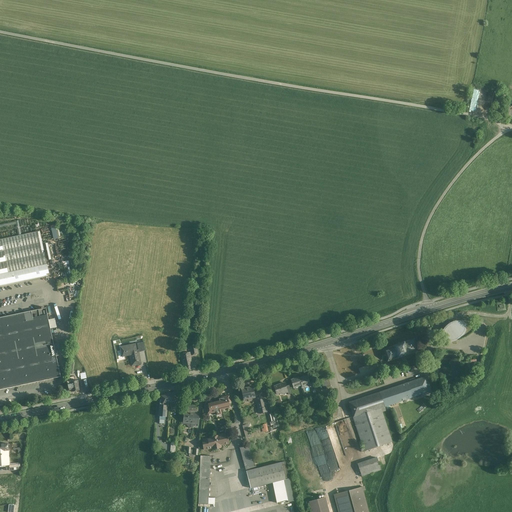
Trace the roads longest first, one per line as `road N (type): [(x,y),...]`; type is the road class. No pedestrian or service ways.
road 1 (unclassified): [(511,125),(0,32)]
road 2 (primary): [(0,420),(329,342)]
road 3 (unclassified): [(511,125),(474,157),(427,223),(419,270),(428,310)]
